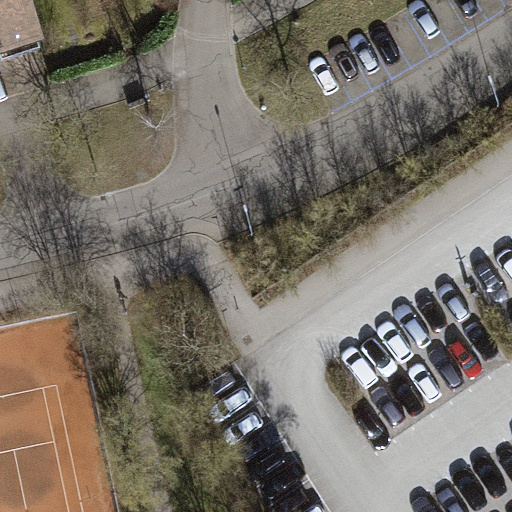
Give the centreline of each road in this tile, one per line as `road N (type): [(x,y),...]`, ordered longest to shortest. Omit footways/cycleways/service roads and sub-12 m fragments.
road 1 (residential): [(224,199),(438,97),(511,51)]
road 2 (residential): [(0,258),(224,199)]
road 3 (residential): [(198,0),(196,41),(224,199)]
